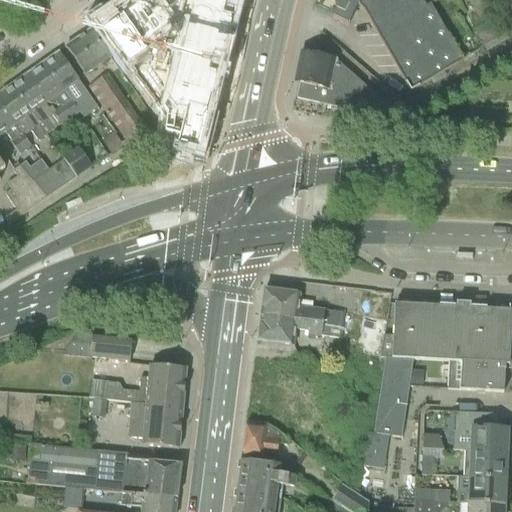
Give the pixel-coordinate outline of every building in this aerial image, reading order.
[(220,64),(236,0),(134,0),(129,4),(134,12),(121,21),(116,14),(115,15),(119,21),(103,33),(101,34),(126,67),(158,111),(161,114),(164,119),(162,142),(176,145),(175,149),(197,154),(198,148),(210,101),(216,80),(215,80),(219,64),(220,64)] [(316,0),(311,11),(346,28),(357,6),(362,11),(409,93),(462,62),(429,5),(425,8),(420,0),(316,0)] [(511,30),(511,1),(495,11),(508,33),(511,30)] [(95,28),(64,49),(84,77),(115,56),(95,28)] [(58,54),(41,66),(61,94),(63,93),(69,88),(84,109),(88,107),(102,128),(107,125),(92,104),(58,54)] [(300,54),(293,84),(326,91),(323,106),(357,114),(363,87),(336,63),(334,62),(300,54)] [(41,66),(25,77),(44,106),(61,107),(63,107),(70,119),(77,114),(63,93),(61,94),(41,66)] [(147,136),(119,96),(105,76),(87,89),(124,142),(120,145),(121,147),(130,159),(147,136)] [(25,77),(10,87),(30,116),(45,136),(59,126),(70,119),(63,107),(61,107),(54,112),(51,108),(48,110),(44,106),(25,77)] [(30,116),(10,87),(0,94),(0,108),(22,140),(24,139),(31,134),(36,142),(45,136),(30,116)] [(374,97),(369,120),(383,123),(386,108),(374,97)] [(0,136),(4,133),(11,143),(10,144),(18,155),(28,148),(29,147),(24,139),(22,140),(0,108),(0,136)] [(121,147),(120,145),(113,134),(101,142),(110,154),(121,147)] [(63,161),(76,179),(91,169),(78,149),(62,159),(63,161)] [(63,161),(48,171),(62,189),(76,179),(63,161)] [(46,200),(32,183),(19,168),(12,172),(16,179),(6,186),(10,192),(4,196),(15,212),(3,220),(7,227),(46,200)] [(62,189),(48,171),(32,183),(46,200),(62,189)] [(340,299),(340,287),(314,286),(314,298),(340,299)] [(263,292),(259,317),(322,325),(324,312),(310,311),(309,314),(297,313),(297,309),(299,297),(269,293),(263,292)] [(367,435),(367,438),(362,469),(382,472),(387,438),(400,440),(413,361),(461,364),(504,367),(508,367),(511,312),(468,310),(468,313),(456,312),(456,309),(393,306),(392,338),(382,337),(379,359),(385,360),(373,436),(367,435)] [(324,312),(322,325),(338,327),(339,314),(336,314),(324,312)] [(259,317),(256,343),(292,347),(294,331),(307,333),(306,337),(321,338),(322,325),(259,317)] [(322,325),(321,338),(330,340),(336,340),(338,327),(322,325)] [(129,363),(131,340),(91,336),(78,334),(62,357),(129,363)] [(504,367),(461,364),(460,383),(447,382),(447,391),(502,395),(504,367)] [(102,383),(100,401),(130,405),(181,411),(185,370),(149,367),(148,380),(140,380),(138,394),(122,392),(118,385),(102,383)] [(412,371),(411,387),(421,388),(422,371),(412,371)] [(104,420),(106,403),(92,402),(90,418),(104,420)] [(130,405),(127,440),(142,441),(141,448),(178,451),(181,411),(130,405)] [(453,414),(452,433),(455,433),(454,452),(464,453),(465,453),(504,454),(509,455),(510,433),(505,433),(505,432),(496,431),(492,431),(493,426),(491,426),(492,416),(481,416),(453,414)] [(246,424),(241,459),(261,461),(262,455),(276,457),(277,446),(287,446),(288,442),(278,434),(266,427),(262,426),(253,425),(246,424)] [(4,436),(3,444),(29,446),(29,438),(4,436)] [(4,446),(3,462),(24,463),(25,448),(4,446)] [(30,446),(25,484),(176,501),(180,467),(125,462),(126,456),(30,446)] [(465,453),(465,464),(464,479),(470,479),(470,480),(503,481),(504,454),(465,453)] [(419,478),(431,478),(432,460),(420,459),(419,478)] [(241,463),(234,511),(272,511),(276,487),(294,489),(296,479),(279,477),(280,468),(261,465),(241,463)] [(503,481),(470,480),(469,493),(464,493),(463,506),(469,506),(502,507),(503,481)] [(174,511),(176,501),(25,484),(25,486),(32,487),(64,490),(62,510),(85,511),(113,511),(114,507),(141,509),(140,511),(174,511)] [(344,511),(367,511),(368,504),(341,486),(330,503),(344,511)] [(412,503),(434,504),(435,492),(413,491),(412,503)] [(412,503),(412,510),(411,511),(433,511),(434,504),(412,503)]
